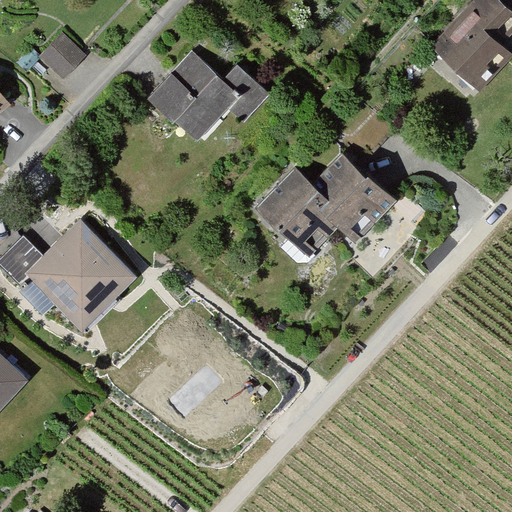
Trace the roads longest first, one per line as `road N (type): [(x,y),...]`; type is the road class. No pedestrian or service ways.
road 1 (residential): [(230,511),(511,206)]
road 2 (residential): [(182,0),(0,193)]
